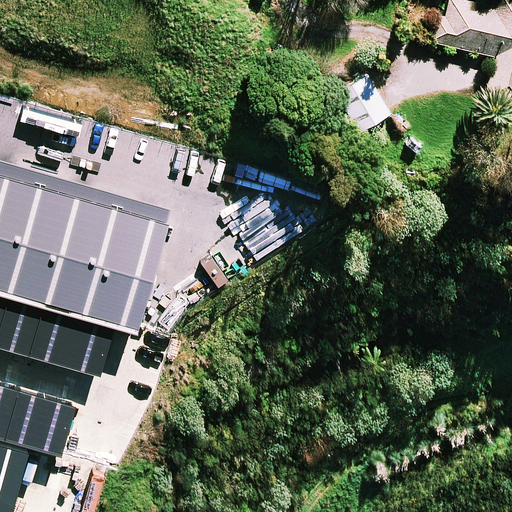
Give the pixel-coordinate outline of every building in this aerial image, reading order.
[(511,0),(492,0),(491,7),(459,0),(448,0),(444,17),(434,14),(428,42),(493,56),(484,99),(511,105),(511,0)] [(389,114),(367,77),(338,93),(360,131),(389,114)] [(0,273),(132,312),(164,201),(0,153),(0,273)] [(109,310),(0,278),(0,334),(95,362),(109,310)] [(57,381),(0,365),(0,422),(7,424),(43,434),(57,381)]
